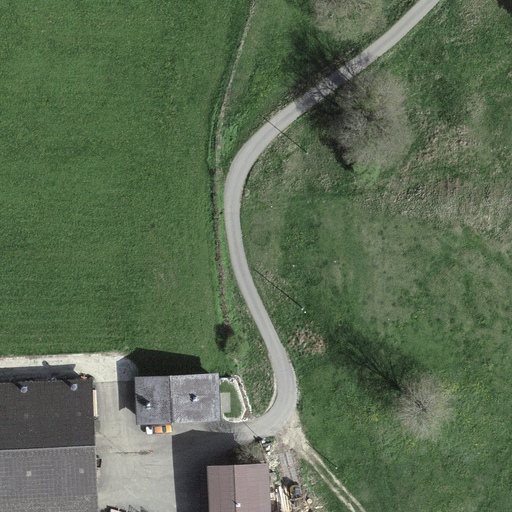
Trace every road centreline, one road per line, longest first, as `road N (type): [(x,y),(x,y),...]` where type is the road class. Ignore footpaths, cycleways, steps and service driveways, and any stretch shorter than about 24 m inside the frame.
road 1 (track): [(122,459),(107,370),(0,375)]
road 2 (track): [(358,511),(278,415)]
